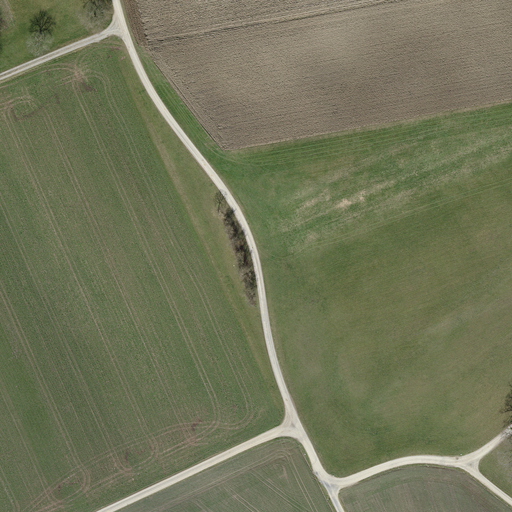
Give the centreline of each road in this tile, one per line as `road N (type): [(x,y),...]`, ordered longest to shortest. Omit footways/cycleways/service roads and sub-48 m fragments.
road 1 (track): [(329,487),(292,426),(236,209),(153,94),(115,0)]
road 2 (track): [(105,511),(292,426)]
road 3 (track): [(511,501),(442,459),(401,460),(329,487)]
road 4 (track): [(0,75),(120,24)]
